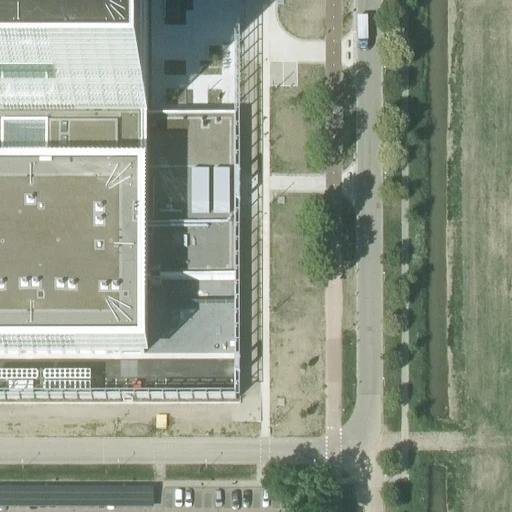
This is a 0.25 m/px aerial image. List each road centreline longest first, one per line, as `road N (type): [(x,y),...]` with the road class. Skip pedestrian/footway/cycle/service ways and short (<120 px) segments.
road 1 (unclassified): [(0,452),(333,452),(356,440),(369,415),(368,0)]
road 2 (track): [(356,440),(493,441)]
